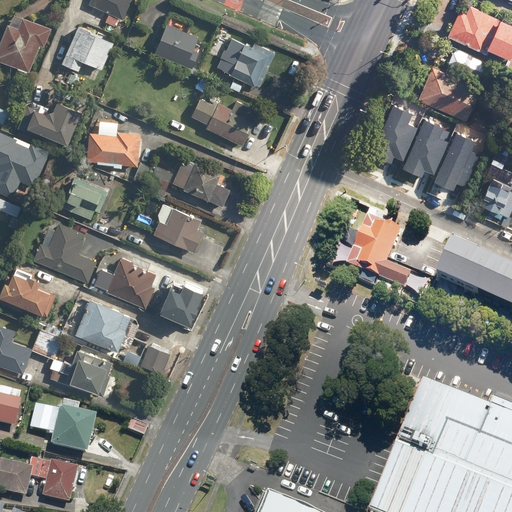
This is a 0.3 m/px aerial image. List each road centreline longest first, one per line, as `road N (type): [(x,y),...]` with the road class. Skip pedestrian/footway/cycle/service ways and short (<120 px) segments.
road 1 (primary): [(135,511),(224,327),(260,276)]
road 2 (primary): [(260,276),(249,339),(170,511)]
road 3 (residential): [(511,246),(312,157)]
road 4 (primary): [(260,276),(312,157)]
